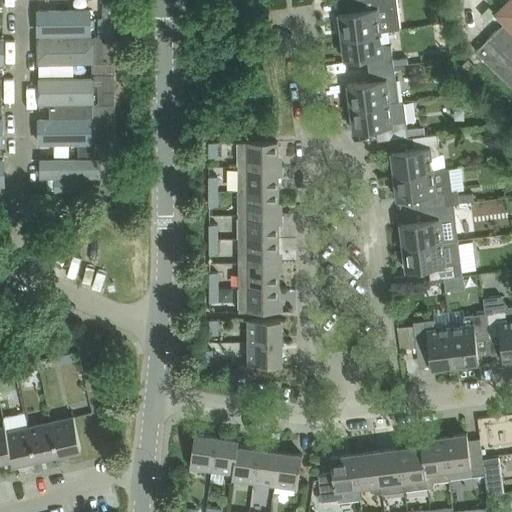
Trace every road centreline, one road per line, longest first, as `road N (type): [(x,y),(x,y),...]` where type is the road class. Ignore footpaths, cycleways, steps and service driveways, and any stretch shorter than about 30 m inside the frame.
road 1 (residential): [(160,318),(162,0)]
road 2 (residential): [(310,120),(369,200),(386,341),(382,351),(345,364)]
road 3 (residential): [(13,271),(24,215),(21,0)]
road 4 (residential): [(345,364),(315,354),(308,341),(310,120)]
road 5 (residential): [(353,417),(311,418),(155,391)]
road 6 (residential): [(511,386),(353,417)]
road 7 (residential): [(160,318),(115,315),(13,271)]
road 8 (residential): [(0,510),(149,480)]
